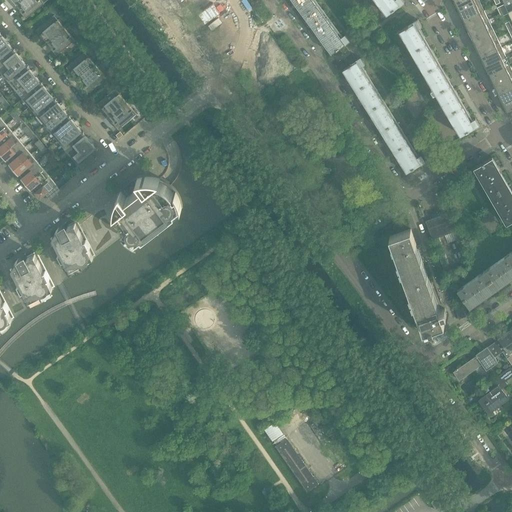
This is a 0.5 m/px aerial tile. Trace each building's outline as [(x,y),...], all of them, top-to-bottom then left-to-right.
[(24,16),(26,19),(44,3),(41,0),(22,0),(15,7),(17,6),(21,10),(23,13),(22,14),(24,16)] [(293,0),(332,53),(344,44),(345,45),(349,42),(350,42),(345,35),(344,36),(343,37),(341,34),(341,35),(338,30),(336,32),(323,14),(325,13),(324,11),(322,12),(312,0),(293,0)] [(376,0),(387,14),(399,5),(400,6),(400,5),(404,3),(404,2),(402,0),(376,0)] [(456,5),(459,11),(480,1),(478,0),(458,0),(455,2),(456,5)] [(511,0),(502,0),(505,4),(507,9),(508,12),(509,13),(509,14),(511,20),(511,0)] [(480,1),(459,11),(462,17),(463,20),(484,10),(480,1)] [(505,4),(497,8),(499,12),(507,9),(505,4)] [(508,12),(507,9),(499,12),(501,17),(509,13),(508,12)] [(484,10),(463,20),(465,24),(468,29),(488,20),(484,10)] [(41,34),(43,37),(47,42),(45,43),(46,43),(65,28),(54,15),(36,31),(38,33),(40,36),(41,34)] [(413,23),(400,31),(461,135),(474,127),(474,128),(475,128),(479,125),(479,126),(479,125),(475,118),(475,119),(473,120),(472,117),(472,118),(468,111),(466,113),(465,110),(467,109),(465,110),(460,102),(462,101),(461,100),(460,102),(458,100),(460,99),(456,91),(454,92),(453,90),(455,89),(454,88),(453,89),(448,81),(450,80),(448,81),(446,79),(448,78),(444,70),(442,71),(441,69),(443,68),(442,68),(440,69),(436,61),(438,59),(437,59),(435,60),(434,58),(436,57),(432,49),(430,50),(428,48),(430,47),(428,48),(423,40),(426,39),(425,38),(423,39),(422,38),(424,36),(420,30),(421,30),(419,27),(421,26),(421,27),(422,26),(418,19),(417,20),(413,22),(412,22),(413,23)] [(488,20),(468,29),(470,35),(472,39),(493,29),(488,20)] [(55,53),(57,56),(75,40),(65,28),(46,43),(46,44),(48,42),(52,47),(54,49),(53,51),(55,53)] [(474,42),(476,48),(497,38),(493,29),(472,39),(474,42)] [(497,38),(476,48),(479,54),(479,53),(481,57),(501,47),(497,38)] [(7,42),(0,47),(0,61),(14,50),(7,42)] [(481,57),(483,61),(482,61),(485,66),(506,57),(501,47),(481,57)] [(14,50),(0,61),(0,70),(2,74),(21,58),(14,50)] [(74,74),(78,79),(76,80),(95,65),(85,52),(66,67),(68,70),(69,70),(71,72),(72,71),(74,74)] [(506,57),(485,66),(488,72),(490,75),(510,66),(506,57)] [(21,58),(2,74),(9,82),(28,66),(21,58)] [(354,63),(344,70),(407,172),(420,164),(420,165),(421,165),(425,162),(421,155),(421,156),(419,157),(418,154),(415,156),(401,132),(403,131),(402,129),(400,131),(388,112),(390,111),(389,109),(387,110),(376,92),(378,91),(377,89),(375,90),(363,72),(365,70),(364,68),(363,66),(364,65),(365,65),(361,58),(360,58),(356,61),(355,58),(352,60),(354,63)] [(85,90),(87,93),(106,77),(95,65),(76,80),(77,81),(78,79),(82,84),(83,84),(84,86),(83,87),(85,90)] [(28,66),(9,82),(16,90),(34,75),(28,66)] [(511,69),(510,66),(490,75),(491,79),(494,85),(511,76),(511,69)] [(34,75),(16,90),(23,98),(41,83),(34,75)] [(511,76),(494,85),(496,90),(497,90),(498,94),(511,87),(511,76)] [(41,83),(23,98),(30,107),(48,91),(41,83)] [(500,97),(500,98),(502,103),(511,98),(511,87),(498,94),(500,97)] [(105,110),(105,111),(109,116),(107,117),(126,101),(116,89),(97,104),(99,107),(101,109),(103,108),(105,110)] [(48,91),(30,107),(37,115),(55,100),(48,91)] [(511,98),(502,103),(505,109),(507,113),(511,110),(511,98)] [(6,100),(1,104),(5,109),(10,105),(6,100)] [(55,100),(37,115),(44,123),(62,108),(55,100)] [(114,124),(116,127),(118,129),(137,114),(126,101),(107,117),(109,116),(113,121),(115,123),(114,124)] [(62,108),(44,123),(51,132),(69,116),(62,108)] [(14,111),(10,114),(14,119),(18,115),(14,111)] [(18,115),(14,119),(18,124),(22,120),(18,115)] [(69,116),(51,132),(58,140),(76,125),(69,116)] [(7,125),(0,130),(0,142),(13,132),(7,125)] [(26,125),(22,129),(26,134),(30,130),(26,125)] [(76,125),(58,140),(65,148),(83,133),(76,125)] [(30,130),(26,134),(30,138),(34,135),(30,130)] [(0,142),(0,149),(3,153),(19,140),(13,132),(0,142)] [(83,133),(65,148),(72,157),(90,141),(83,133)] [(19,140),(3,153),(9,160),(25,147),(19,140)] [(39,140),(35,144),(38,148),(43,145),(39,140)] [(96,158),(94,159),(91,155),(97,150),(90,141),(72,157),(83,170),(96,159),(96,158)] [(43,145),(38,148),(42,153),(47,150),(43,145)] [(25,147),(9,160),(15,168),(31,154),(25,147)] [(31,154),(15,168),(21,175),(38,162),(31,154)] [(51,155),(47,159),(51,163),(55,160),(51,155)] [(482,163),(474,168),(475,168),(491,196),(508,185),(492,158),(492,157),(484,162),(482,163)] [(55,160),(51,163),(55,168),(59,164),(55,160)] [(38,162),(21,175),(27,183),(44,169),(38,162)] [(44,169),(27,183),(34,190),(50,176),(44,169)] [(66,173),(63,175),(68,182),(72,179),(66,173)] [(0,330),(4,328),(8,325),(11,322),(36,300),(41,299),(45,297),(49,293),(52,290),(60,283),(77,270),(81,268),(85,266),(89,263),(92,260),(125,234),(126,235),(127,236),(127,237),(128,237),(129,238),(130,238),(130,239),(131,239),(131,240),(132,240),(133,240),(133,241),(134,241),(135,241),(136,242),(137,242),(138,243),(139,241),(136,240),(158,222),(160,226),(161,226),(159,222),(180,205),(179,208),(181,209),(181,208),(181,207),(182,207),(182,206),(182,205),(182,204),(182,203),(182,202),(182,201),(181,200),(181,199),(181,198),(180,198),(180,197),(180,196),(179,196),(179,195),(179,194),(178,194),(178,193),(178,192),(177,192),(177,191),(176,191),(176,190),(175,190),(175,189),(174,188),(173,187),(173,186),(172,186),(172,185),(171,185),(170,185),(170,184),(169,184),(169,183),(168,183),(167,183),(167,182),(166,182),(165,181),(164,181),(163,180),(162,180),(161,179),(160,179),(161,178),(160,178),(160,177),(159,177),(158,177),(157,177),(157,176),(156,176),(155,176),(154,176),(153,176),(152,176),(151,176),(150,176),(149,176),(148,176),(147,176),(146,176),(145,176),(144,176),(143,176),(142,176),(141,176),(141,177),(140,177),(139,177),(138,177),(137,178),(136,178),(135,178),(135,179),(134,179),(133,179),(133,180),(132,180),(131,180),(131,181),(130,181),(129,182),(128,182),(128,183),(127,183),(127,184),(126,184),(125,185),(124,186),(123,187),(123,188),(122,188),(122,189),(121,189),(121,190),(120,191),(120,192),(119,192),(119,193),(118,194),(118,195),(117,196),(78,226),(75,222),(68,226),(66,223),(63,224),(59,228),(58,228),(58,229),(57,229),(57,230),(56,230),(56,231),(55,232),(55,233),(54,233),(54,234),(54,235),(53,235),(53,236),(53,237),(56,243),(50,248),(37,258),(35,254),(27,257),(26,254),(22,255),(18,259),(17,260),(16,261),(16,262),(15,262),(15,263),(14,263),(14,264),(14,265),(13,265),(13,266),(13,267),(12,267),(12,268),(16,274),(0,286),(0,330)] [(50,196),(49,198),(60,189),(50,176),(34,190),(40,198),(47,192),(50,196)] [(122,185),(123,187),(124,186),(125,185),(127,183),(128,183),(130,181),(132,180),(133,180),(132,178),(122,185)] [(511,191),(508,185),(491,196),(507,223),(506,223),(507,224),(511,220),(511,191)] [(437,217),(430,220),(428,215),(424,216),(445,273),(457,269),(468,262),(453,219),(450,212),(449,212),(450,212),(437,217)] [(446,318),(447,317),(447,315),(446,314),(447,314),(445,309),(440,310),(411,229),(389,237),(419,319),(417,320),(418,322),(420,322),(423,332),(429,330),(430,331),(434,330),(433,328),(444,324),(443,323),(444,322),(445,321),(446,320),(446,318)] [(511,255),(510,253),(484,272),(496,289),(511,277),(511,255)] [(470,307),(496,289),(484,272),(458,290),(463,298),(464,300),(470,308),(470,307)] [(462,307),(455,309),(459,319),(466,316),(462,307)] [(500,338),(499,339),(494,343),(501,353),(503,352),(511,365),(511,335),(509,331),(505,334),(504,334),(499,337),(500,338)] [(495,357),(501,353),(494,343),(488,347),(487,347),(476,355),(476,356),(458,369),(457,368),(456,369),(456,370),(454,372),(456,375),(457,376),(456,376),(457,376),(459,380),(467,375),(476,369),(482,364),(486,370),(498,362),(495,357)] [(499,385),(479,400),(489,413),(508,399),(499,385)] [(277,425),(266,433),(274,444),(285,437),(277,425)] [(317,483),(317,482),(311,474),(286,438),(275,446),(301,482),(302,483),(307,490),(317,483)]
